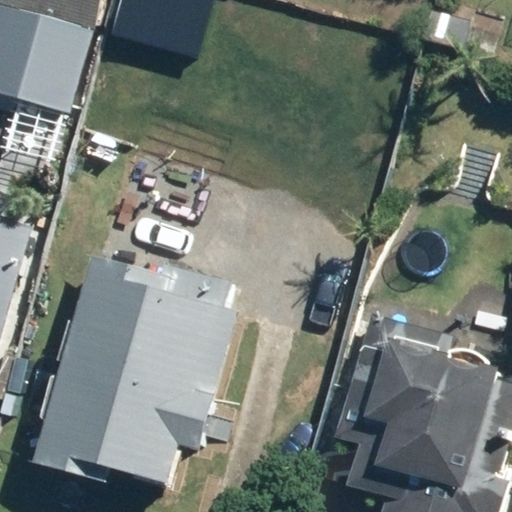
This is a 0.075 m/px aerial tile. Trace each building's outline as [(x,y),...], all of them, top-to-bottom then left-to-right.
[(122,0),(15,0),(118,20),(122,0)] [(105,35),(7,10),(0,36),(0,95),(84,117),(105,35)] [(233,160),(168,138),(141,219),(182,232),(193,198),(218,206),(233,160)] [(253,282),(104,251),(63,449),(213,479),(253,282)] [(495,322),(503,319),(510,314),(511,310),(511,283),(511,282),(504,276),(496,272),(488,272),(480,274),(474,279),(469,285),(466,292),(466,300),(468,307),(472,314),(478,319),(486,322),(495,322)] [(511,388),(495,368),(388,344),(369,429),(416,440),(400,511),(492,511),(511,426),(511,388)]
